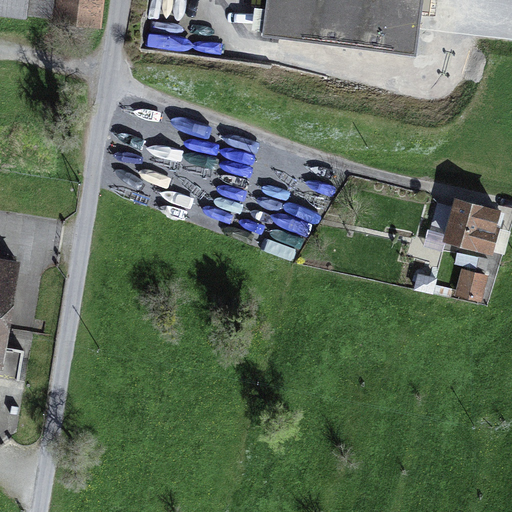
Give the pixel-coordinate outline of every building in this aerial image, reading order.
[(103,0),(0,0),(0,22),(100,35),(103,0)] [(423,0),(267,0),(263,33),(417,52),(423,0)] [(500,218),(449,207),(439,250),(490,262),(500,218)] [(0,358),(15,270),(0,267),(0,358)] [(488,280),(459,275),(454,303),(483,308),(488,280)]
